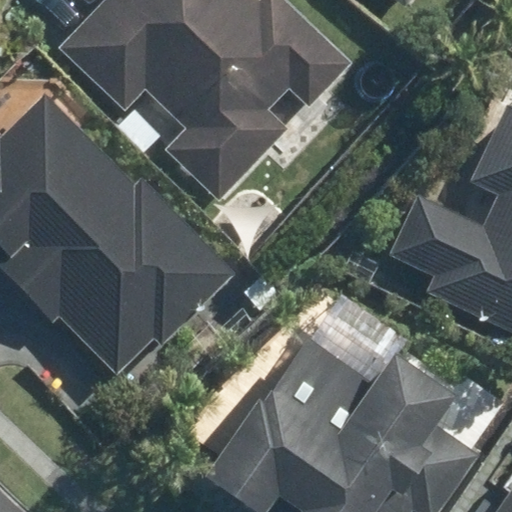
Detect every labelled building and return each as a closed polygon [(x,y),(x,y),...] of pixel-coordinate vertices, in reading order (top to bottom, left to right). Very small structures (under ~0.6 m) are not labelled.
[(311,114),(356,67),(284,0),(102,0),(56,49),(127,116),(146,95),(182,129),(160,151),(213,202),(286,125),(272,113),(290,94),(311,114)] [(0,266),(0,278),(51,332),(62,321),(115,376),(230,266),(29,53),(0,79),(0,254),(6,261),(0,266)] [(433,281),(427,292),(511,332),(511,113),(497,106),(462,179),(495,194),(480,225),(411,192),(381,256),(433,281)] [(308,334),(196,480),(238,511),(267,511),(273,505),(282,511),(425,511),(473,451),(433,420),(447,401),(391,358),(371,382),(308,334)] [(511,511),(511,483),(509,481),(488,511),(511,511)]
